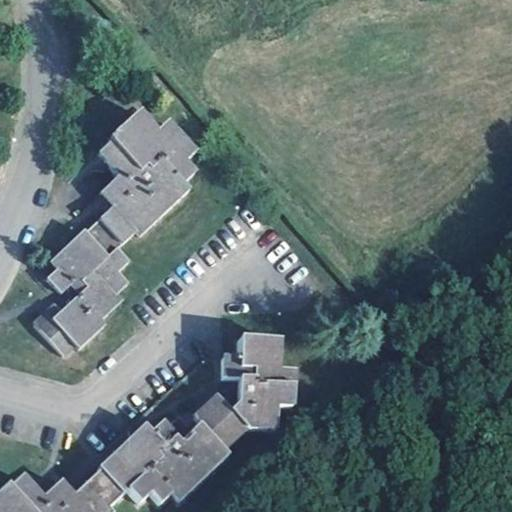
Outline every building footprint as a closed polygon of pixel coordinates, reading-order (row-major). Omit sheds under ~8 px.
[(151,126),(129,107),(102,134),(105,138),(93,150),(116,171),(109,178),(122,192),(112,202),(87,231),(84,229),(56,260),(62,267),(52,276),(68,292),(74,287),(81,280),(88,288),(82,295),(61,316),(54,309),(35,327),(63,357),(80,344),(86,346),(107,324),(103,320),(124,298),(117,292),(128,279),(117,267),(128,256),(118,245),(136,226),(143,232),(185,182),(180,179),(191,165),(181,156),(188,146),(157,118),(151,126)] [(122,192),(109,178),(98,188),(112,202),(122,192)] [(88,288),(81,280),(74,287),(82,295),(88,288)] [(136,435),(193,496),(240,448),(236,443),(258,423),(278,422),(279,400),(295,400),(295,363),(280,363),(279,332),(241,331),(237,350),(223,350),(222,355),(224,383),(193,417),(183,429),(175,421),(168,415),(156,429),(148,422),(136,435)] [(193,417),(184,410),(175,421),(183,429),(193,417)] [(190,498),(193,496),(136,435),(101,466),(106,471),(80,495),(68,505),(52,490),(47,495),(26,476),(15,486),(13,483),(0,497),(0,511),(122,511),(120,509),(138,492),(151,503),(161,494),(170,503),(184,491),(190,498)] [(80,495),(64,478),(52,490),(68,505),(80,495)]
